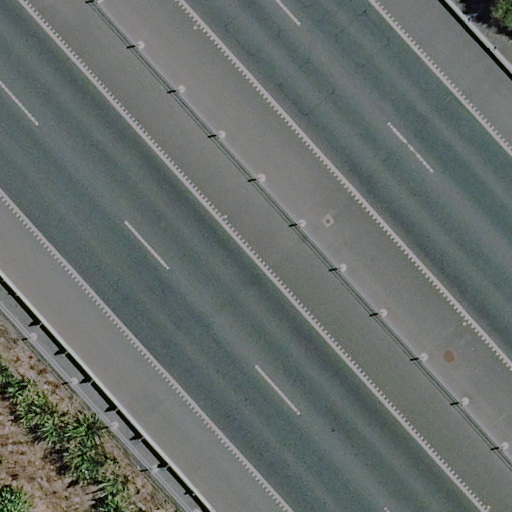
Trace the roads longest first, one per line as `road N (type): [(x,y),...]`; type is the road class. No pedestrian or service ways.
road 1 (motorway): [(408,511),(0,71)]
road 2 (motorway): [(284,0),(511,253)]
